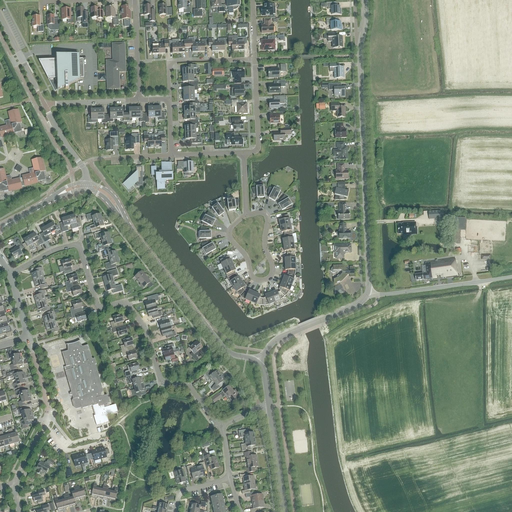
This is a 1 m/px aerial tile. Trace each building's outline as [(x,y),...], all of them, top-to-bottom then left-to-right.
[(185,0),(177,0),(178,6),(178,9),(183,9),(183,13),(189,13),(189,7),(186,7),(185,0)] [(205,10),(205,8),(204,0),(196,0),(197,10),(193,10),(193,17),(202,17),(202,10),(205,10)] [(211,2),(211,7),(218,7),(219,12),(225,12),(224,5),(221,5),(220,0),(210,0),(210,2),(211,2)] [(238,7),(239,6),(240,6),(239,0),(230,0),(231,0),(226,0),(227,7),(228,7),(228,14),(233,13),(233,10),(234,10),(235,10),(236,9),(237,9),(237,8),(238,8),(238,7)] [(331,15),(341,14),(341,9),(340,9),(339,6),(336,6),(336,2),(326,3),(321,4),(321,8),(326,7),(327,7),(328,9),(331,9),(331,15)] [(264,8),(261,8),(262,16),(270,15),(270,19),(275,18),(275,16),(273,16),(272,14),(275,14),(275,4),(264,4),(264,8)] [(151,5),(144,6),(144,15),(149,15),(149,22),(155,22),(154,10),(151,10),(151,5)] [(166,16),(172,16),(171,8),(166,8),(166,5),(159,5),(159,15),(166,15),(166,16)] [(130,19),(131,19),(130,12),(128,12),(128,6),(121,7),(121,12),(120,12),(120,15),(121,15),(121,19),(124,19),(124,27),(130,27),(130,19)] [(113,26),(118,25),(118,16),(115,17),(115,9),(113,9),(113,7),(105,7),(106,11),(106,18),(113,18),(113,26)] [(84,8),(77,8),(77,18),(77,22),(82,22),(82,24),(82,28),(88,28),(88,24),(87,17),(87,12),(84,12),(84,8)] [(98,11),(98,8),(91,8),(91,18),(98,18),(98,19),(103,18),(103,11),(98,11)] [(74,23),(73,17),(70,17),(70,9),(61,9),(62,20),(67,20),(67,23),(74,23)] [(59,30),(59,24),(59,18),(54,19),(54,15),(47,16),(47,28),(50,31),(59,30)] [(38,32),(43,32),(43,25),(40,25),(39,16),(32,16),(33,26),(37,26),(38,32)] [(342,30),(341,24),(340,24),(340,22),(337,22),(337,18),(326,19),(326,25),(330,25),(330,30),(342,30)] [(271,25),(271,19),(264,20),(264,25),(261,25),(261,33),(273,33),(273,25),(271,25)] [(333,48),(338,48),(338,47),(342,47),(342,37),(337,37),(337,33),(327,34),(328,42),(332,42),(333,48)] [(228,47),(231,47),(232,51),(238,50),(237,41),(234,41),(234,36),(228,36),(228,47)] [(268,41),(262,41),(262,44),(261,45),(261,46),(262,47),(262,50),(269,50),(271,50),(272,50),(274,49),(274,40),(275,39),(275,38),(275,36),(268,37),(268,41)] [(188,49),(192,49),(192,52),(198,52),(198,43),(194,43),(194,38),(188,38),(188,40),(188,49)] [(238,50),(244,50),(244,44),(247,44),(246,38),(240,38),(241,41),(237,41),(238,50)] [(198,52),(204,52),(204,46),(207,46),(207,39),(201,40),(201,43),(198,43),(198,52)] [(208,48),(212,48),(212,52),(218,51),(217,42),(214,42),(214,39),(208,39),(208,48)] [(218,51),(224,51),(224,45),(227,45),(227,39),(221,39),(221,42),(217,42),(218,51)] [(153,54),(159,54),(158,45),(155,45),(155,40),(149,40),(149,48),(152,48),(153,54)] [(168,47),(167,40),(161,41),(162,44),(158,45),(159,54),(165,54),(164,47),(168,47)] [(178,53),(184,53),(184,49),(188,49),(188,40),(181,41),(181,43),(178,44),(178,53)] [(169,41),(169,47),(172,47),(172,53),(178,53),(178,44),(172,44),(172,41),(169,41)] [(125,72),(124,44),(112,44),(113,59),(114,59),(114,61),(106,61),(107,89),(119,88),(118,74),(118,72),(125,72)] [(57,90),(58,90),(65,86),(65,89),(68,89),(68,85),(80,79),(79,78),(83,78),(84,78),(83,59),(79,59),(79,54),(57,55),(57,60),(38,61),(44,73),(45,74),(48,79),(50,84),(51,86),(54,92),(57,90)] [(339,78),(343,78),(344,77),(343,67),(339,67),(338,64),(329,64),(329,70),(330,70),(330,72),(334,72),(334,79),(339,78)] [(268,71),(268,78),(272,78),(279,77),(278,72),(286,72),(285,65),(277,65),(277,68),(270,69),(271,69),(271,70),(268,71)] [(197,66),(188,66),(189,66),(190,69),(182,69),(183,76),(193,75),(193,76),(196,75),(196,69),(197,69),(197,66)] [(234,84),(241,83),(241,80),(240,80),(240,78),(244,78),(244,70),(233,71),(233,78),(234,78),(234,84)] [(183,76),(183,82),(190,82),(190,85),(197,85),(198,85),(198,81),(197,81),(197,79),(193,79),(193,76),(193,75),(183,76)] [(285,87),(285,81),(278,81),(278,84),(268,85),(269,93),(280,93),(280,87),(285,87)] [(339,95),(339,97),(344,96),(344,90),(343,90),(342,88),(341,88),(341,84),(328,84),(331,84),(331,90),(334,90),(334,97),(334,96),(339,95)] [(197,85),(190,85),(190,88),(183,88),(183,95),(194,94),(194,91),(197,90),(197,85)] [(231,90),(231,97),(234,97),(234,96),(239,96),(240,97),(241,97),(242,96),(245,96),(244,89),(243,89),(243,85),(231,86),(231,90)] [(191,101),(191,104),(198,104),(199,104),(199,101),(197,101),(197,98),(194,98),(194,94),(183,95),(184,101),(191,101)] [(269,101),(269,108),(279,108),(279,104),(286,104),(286,96),(277,96),(277,100),(269,101)] [(243,114),(247,113),(247,110),(246,110),(246,103),(238,104),(238,100),(231,100),(231,107),(237,107),(237,113),(243,113),(243,114)] [(337,118),(345,117),(344,111),(345,111),(345,107),(339,107),(339,103),(331,104),(331,111),(336,111),(337,111),(337,118)] [(194,114),(200,113),(199,109),(198,109),(198,104),(191,104),(191,107),(184,107),(184,114),(194,114)] [(148,115),(145,115),(145,122),(145,123),(148,123),(148,118),(155,118),(154,107),(148,108),(148,115)] [(161,114),(161,107),(154,107),(155,118),(158,118),(159,120),(164,120),(164,113),(164,114),(161,114)] [(129,115),(126,116),(126,122),(132,121),(132,119),(135,118),(135,108),(129,108),(129,115)] [(142,115),(142,108),(135,108),(135,118),(139,118),(140,122),(145,122),(145,115),(142,115)] [(5,123),(6,126),(0,127),(0,137),(0,138),(1,138),(14,135),(13,133),(18,132),(20,128),(19,123),(21,123),(18,109),(8,112),(10,120),(7,121),(6,122),(5,123)] [(103,109),(97,110),(97,120),(101,120),(101,124),(107,123),(107,122),(107,116),(104,116),(103,109)] [(116,119),(116,109),(110,109),(110,116),(107,116),(107,122),(113,122),(113,119),(116,119)] [(123,116),(122,109),(116,109),(116,119),(120,119),(120,122),(126,122),(126,116),(123,116)] [(97,123),(97,120),(97,110),(90,110),(91,117),(88,117),(88,116),(88,123),(97,123)] [(184,114),(184,120),(192,120),(192,123),(198,123),(198,117),(195,117),(194,114),(184,114)] [(270,124),(279,123),(279,114),(269,114),(270,124)] [(233,123),(233,129),(243,129),(243,122),(239,123),(239,117),(232,118),(232,123),(233,123)] [(199,123),(198,123),(192,123),(192,126),(185,127),(185,133),(195,133),(195,129),(198,129),(198,126),(199,126),(199,123)] [(343,124),(336,124),(336,130),(335,130),(335,138),(346,138),(346,129),(343,130),(343,128),(343,124)] [(284,135),(291,135),(290,128),(280,129),(280,133),(273,133),(273,141),(284,140),(284,135)] [(164,131),(158,132),(158,134),(154,135),(154,147),(161,147),(161,143),(164,143),(164,131)] [(147,135),(147,132),(144,132),(144,143),(148,143),(148,148),(154,147),(154,135),(147,135)] [(112,146),(118,145),(118,133),(110,133),(110,137),(110,140),(105,140),(106,151),(113,151),(112,146)] [(195,133),(185,133),(185,139),(192,139),(193,143),(191,143),(191,144),(201,143),(200,136),(195,137),(195,133)] [(131,138),(125,139),(126,150),(133,150),(133,142),(135,142),(135,144),(139,144),(139,134),(131,134),(131,138)] [(233,138),(233,134),(226,134),(226,141),(226,143),(231,142),(231,145),(242,145),(242,140),(242,139),(242,137),(233,138)] [(338,159),(347,159),(346,147),(343,147),(343,143),(336,143),(336,148),(338,148),(338,150),(333,150),(333,156),(338,156),(338,159)] [(45,171),(42,158),(31,160),(31,161),(32,160),(34,168),(30,169),(29,171),(30,174),(22,176),(22,178),(21,178),(23,186),(24,186),(38,183),(37,181),(42,180),(44,176),(43,172),(45,171)] [(157,180),(157,189),(166,189),(166,188),(164,188),(164,180),(172,180),(172,173),(171,173),(171,163),(173,163),(162,163),(161,162),(162,171),(156,171),(155,167),(152,167),(152,166),(151,166),(152,178),(152,177),(152,175),(156,175),(156,181),(157,180)] [(192,164),(192,162),(183,163),(184,173),(188,173),(188,175),(193,175),(192,168),(194,168),(194,164),(192,164)] [(338,171),(335,171),(336,179),(347,179),(347,171),(343,171),(343,169),(344,169),(344,164),(337,164),(338,171)] [(142,186),(141,167),(136,167),(136,174),(128,181),(127,180),(123,184),(128,189),(137,182),(137,186),(142,186)] [(4,169),(0,169),(0,189),(3,191),(8,190),(8,192),(22,189),(21,187),(23,186),(21,178),(19,179),(19,178),(19,179),(11,181),(11,177),(8,176),(5,177),(3,169),(4,169)] [(334,195),(335,195),(334,200),(345,200),(345,197),(347,198),(348,191),(345,191),(344,182),(337,183),(337,189),(336,188),(334,195)] [(263,193),(264,193),(265,193),(266,187),(264,187),(263,187),(263,186),(263,187),(260,187),(259,187),(257,187),(256,187),(254,188),(252,188),(254,194),(257,194),(257,198),(264,197),(263,193)] [(273,189),(271,188),(269,187),(267,194),(270,195),(268,198),(274,201),(277,197),(278,198),(282,194),(280,193),(279,192),(280,192),(279,192),(276,190),(274,189),(273,189)] [(278,205),(280,208),(282,211),(286,208),(286,209),(292,207),(291,206),(291,205),(291,204),(291,205),(289,202),(289,201),(287,200),(288,199),(287,199),(285,196),(284,196),(280,200),(281,203),(278,205)] [(228,207),(228,208),(228,211),(235,210),(235,207),(238,206),(239,200),(238,200),(237,200),(234,200),(234,199),(233,199),(233,200),(231,200),(227,201),(227,200),(227,201),(226,201),(225,201),(227,207),(228,207)] [(210,210),(214,214),(215,213),(218,217),(224,213),(222,210),(224,208),(222,202),(220,203),(218,204),(217,204),(217,205),(212,208),(210,210)] [(349,219),(349,212),(346,212),(346,203),(339,203),(339,212),(337,212),(338,220),(349,219)] [(441,219),(441,211),(428,212),(429,220),(441,219)] [(215,221),(211,219),(213,216),(208,212),(207,213),(207,214),(205,216),(204,218),(203,219),(202,222),(202,223),(201,224),(207,226),(207,225),(212,227),(215,221)] [(92,220),(93,223),(102,220),(100,214),(96,216),(95,213),(86,215),(88,221),(92,220)] [(72,230),(75,229),(81,227),(78,218),(75,219),(74,215),(68,217),(70,225),(71,230),(72,230)] [(279,221),(280,227),(290,225),(288,215),(280,217),(281,220),(279,221)] [(70,225),(68,217),(61,219),(62,223),(60,224),(62,233),(68,231),(67,226),(70,225)] [(102,220),(93,223),(94,225),(89,227),(91,233),(100,230),(99,227),(104,226),(102,220)] [(417,234),(416,227),(415,227),(415,222),(405,223),(403,223),(402,223),(402,224),(397,224),(398,234),(403,234),(403,235),(417,234)] [(52,223),(46,226),(51,234),(54,232),(56,236),(61,233),(57,225),(54,227),(52,223)] [(350,239),(350,231),(346,231),(346,224),(339,224),(339,231),(336,233),(339,239),(350,239)] [(290,225),(280,227),(281,233),(283,232),(284,235),(292,234),(291,231),(290,225)] [(460,244),(460,226),(450,225),(450,244),(460,244)] [(51,234),(46,226),(40,230),(43,233),(40,235),(45,243),(50,240),(48,235),(51,234)] [(207,229),(200,227),(200,228),(200,229),(200,232),(199,232),(200,232),(200,235),(200,238),(199,239),(200,239),(200,240),(200,241),(206,240),(206,239),(211,239),(210,232),(207,232),(207,229)] [(100,238),(101,241),(110,239),(108,233),(104,234),(103,231),(94,234),(96,240),(100,238)] [(35,233),(29,236),(33,244),(36,242),(38,246),(44,243),(39,235),(37,237),(35,233)] [(282,239),(283,245),(293,244),(292,235),(284,236),(285,239),(282,239)] [(30,253),(30,251),(32,250),(33,250),(36,249),(33,244),(29,236),(23,240),(25,243),(22,245),(24,248),(28,254),(30,253)] [(19,250),(24,248),(22,245),(18,237),(13,240),(17,247),(15,248),(15,249),(10,252),(13,258),(18,255),(18,256),(22,254),(19,250)] [(110,239),(101,241),(102,244),(97,245),(98,248),(99,251),(108,248),(107,246),(112,244),(110,239)] [(206,254),(205,255),(206,255),(207,256),(207,257),(212,253),(211,252),(215,250),(212,244),(209,245),(207,243),(201,244),(201,245),(202,246),(203,249),(202,249),(203,249),(204,251),(204,252),(206,254)] [(293,244),(283,245),(284,251),(286,251),(287,254),(294,253),(294,250),(293,244)] [(334,253),(335,253),(336,258),(343,258),(343,254),(345,253),(344,252),(350,252),(350,245),(334,246),(334,253)] [(108,257),(109,260),(118,257),(116,251),(112,253),(111,250),(102,253),(103,258),(108,257)] [(285,258),(285,264),(295,264),(295,258),(294,254),(287,255),(287,258),(285,258)] [(118,257),(109,260),(110,263),(105,264),(107,270),(116,267),(115,264),(119,263),(118,257)] [(220,260),(223,269),(233,265),(230,259),(229,260),(228,257),(225,258),(223,259),(220,260)] [(72,272),(71,270),(71,267),(72,266),(70,259),(61,262),(63,267),(58,268),(60,273),(63,272),(64,275),(72,272)] [(415,275),(416,281),(432,279),(432,280),(458,276),(455,259),(425,263),(426,273),(415,275)] [(295,264),(285,264),(285,270),(287,270),(287,273),(294,274),(295,273),(295,270),(295,264)] [(233,265),(223,269),(227,278),(234,274),(233,271),(235,271),(233,265)] [(341,281),(347,275),(350,275),(350,277),(354,277),(353,267),(350,267),(350,270),(346,270),(346,269),(342,265),(333,266),(333,268),(332,268),(331,269),(331,270),(331,271),(332,273),(334,273),(336,271),(336,270),(340,270),(342,271),(342,273),(339,276),(338,275),(337,276),(337,277),(337,278),(333,279),(334,284),(341,281)] [(31,274),(33,281),(43,278),(41,271),(42,271),(42,268),(35,270),(36,273),(31,274)] [(114,282),(112,277),(118,275),(116,269),(107,272),(108,276),(102,277),(104,284),(114,282)] [(145,287),(147,285),(150,282),(146,276),(145,277),(141,271),(134,277),(140,284),(139,285),(142,288),(144,286),(145,287)] [(65,283),(66,288),(78,284),(77,282),(78,281),(76,274),(67,277),(68,277),(69,281),(65,283)] [(282,282),(291,286),(293,280),(294,277),(294,276),(287,274),(286,277),(284,276),(282,282)] [(229,280),(233,287),(241,282),(238,277),(236,278),(235,275),(228,279),(229,280)] [(43,278),(33,281),(35,288),(40,286),(40,289),(47,287),(46,284),(45,285),(43,278)] [(114,282),(104,284),(106,291),(112,290),(113,294),(119,292),(117,286),(115,287),(114,282)] [(241,282),(233,287),(236,292),(238,294),(240,296),(246,289),(244,287),(245,287),(241,282)] [(289,291),(291,286),(282,282),(279,288),(281,288),(280,291),(285,296),(286,295),(287,294),(289,291)] [(78,284),(66,288),(68,293),(72,292),(73,296),(73,297),(82,294),(80,287),(79,287),(78,284)] [(334,287),(334,288),(335,294),(344,293),(345,293),(344,293),(341,285),(335,288),(335,287),(334,287)] [(45,301),(50,300),(49,296),(44,298),(43,294),(45,294),(44,290),(37,292),(38,295),(34,297),(36,303),(45,301)] [(250,302),(254,293),(249,290),(248,292),(245,291),(240,297),(242,298),(244,300),(250,302)] [(276,291),(270,293),(274,303),(280,300),(282,298),(284,297),(280,292),(277,293),(276,291)] [(260,295),(254,293),(250,302),(257,305),(259,305),(262,306),(262,299),(259,297),(260,295)] [(266,297),(263,299),(263,306),(265,305),(268,305),(274,303),(270,293),(265,295),(266,297)] [(146,309),(156,307),(154,302),(159,301),(157,297),(157,295),(147,298),(148,301),(144,302),(146,309)] [(69,309),(71,314),(82,311),(81,308),(82,307),(80,300),(72,303),(73,308),(69,309)] [(47,307),(45,301),(36,303),(38,310),(42,309),(43,312),(50,310),(49,307),(47,307)] [(156,307),(146,309),(146,310),(147,310),(148,317),(152,316),(153,319),(162,316),(160,312),(157,313),(156,307)] [(43,318),(45,324),(54,322),(53,315),(54,315),(53,311),(46,313),(47,316),(43,318)] [(82,311),(71,314),(72,319),(76,318),(78,322),(77,322),(77,323),(86,320),(84,313),(83,313),(82,311)] [(4,314),(0,314),(0,325),(7,324),(9,323),(8,318),(5,318),(4,314)] [(110,323),(112,328),(123,325),(122,322),(123,322),(121,314),(113,317),(114,322),(110,323)] [(160,329),(160,330),(170,327),(168,321),(171,320),(170,316),(161,318),(162,321),(158,322),(160,329)] [(54,322),(45,324),(47,331),(51,330),(52,333),(59,331),(58,328),(56,328),(54,322)] [(0,337),(5,336),(5,339),(13,336),(10,328),(8,328),(7,324),(0,325),(0,337)] [(123,325),(112,328),(113,333),(117,332),(118,336),(118,337),(127,334),(125,327),(124,328),(123,325)] [(170,327),(160,330),(161,330),(163,337),(166,336),(167,339),(176,336),(175,332),(171,333),(170,327)] [(120,347),(121,352),(133,349),(132,346),(133,345),(131,338),(123,341),(124,345),(120,347)] [(67,351),(62,353),(66,367),(64,367),(65,371),(73,399),(73,400),(72,401),(74,408),(76,408),(81,407),(82,409),(93,405),(95,405),(97,404),(98,407),(109,404),(109,403),(108,398),(107,395),(104,396),(95,365),(96,364),(94,359),(91,359),(87,345),(82,347),(79,341),(80,341),(78,341),(76,342),(73,343),(73,344),(70,344),(68,344),(67,344),(66,345),(67,345),(67,351)] [(197,358),(201,355),(197,351),(202,348),(197,341),(188,348),(192,353),(190,355),(196,362),(199,359),(197,358)] [(173,344),(167,346),(165,346),(166,349),(162,350),(164,356),(173,353),(177,352),(178,352),(179,351),(178,349),(172,350),(171,348),(174,347),(173,344)] [(133,349),(121,352),(123,357),(127,356),(128,360),(128,361),(137,358),(135,351),(134,351),(133,349)] [(11,358),(12,361),(22,359),(21,357),(20,353),(13,355),(12,352),(6,353),(8,359),(11,358)] [(175,359),(173,353),(164,356),(165,362),(171,360),(172,363),(177,361),(178,361),(177,358),(175,359)] [(22,359),(12,361),(13,364),(10,365),(11,370),(17,369),(16,366),(23,364),(22,361),(22,360),(22,359)] [(125,372),(124,373),(125,377),(130,376),(139,373),(138,370),(139,370),(137,363),(127,366),(128,371),(125,372)] [(23,372),(19,373),(18,370),(6,374),(7,378),(11,377),(11,378),(14,377),(15,380),(25,377),(24,376),(23,372)] [(217,370),(212,374),(209,370),(204,374),(211,383),(213,381),(221,375),(217,370)] [(133,383),(134,387),(143,384),(141,377),(135,379),(134,375),(126,377),(128,384),(133,383)] [(218,385),(224,380),(221,375),(213,381),(215,384),(211,389),(213,392),(219,388),(218,385)] [(25,379),(25,377),(15,380),(16,383),(13,384),(14,389),(20,388),(19,385),(26,383),(25,379)] [(143,384),(134,387),(134,390),(130,391),(132,398),(140,396),(139,392),(145,390),(143,384)] [(232,403),(240,397),(235,391),(233,392),(229,386),(222,391),(222,392),(219,394),(218,394),(211,399),(214,403),(221,398),(225,396),(227,399),(229,397),(232,403)] [(19,395),(20,398),(30,395),(30,394),(29,394),(28,390),(21,392),(21,389),(15,391),(16,396),(19,395)] [(30,395),(20,398),(21,401),(18,402),(19,407),(25,406),(24,403),(31,401),(30,397),(31,397),(30,395)] [(95,410),(93,410),(95,416),(93,416),(96,426),(108,422),(106,415),(117,412),(117,409),(115,405),(110,406),(109,404),(98,407),(97,404),(95,405),(93,405),(95,410)] [(22,414),(23,417),(32,414),(32,413),(31,413),(30,409),(24,411),(23,408),(17,410),(19,415),(22,414)] [(32,414),(23,417),(23,420),(20,421),(22,426),(27,425),(27,422),(33,420),(32,416),(33,416),(32,414)] [(244,437),(245,441),(254,439),(253,433),(248,434),(247,430),(238,431),(239,438),(244,437)] [(254,439),(245,441),(245,444),(241,445),(242,452),(251,450),(250,446),(255,445),(254,439)] [(104,448),(97,450),(100,459),(107,457),(106,455),(109,454),(108,449),(105,450),(104,448)] [(92,453),(88,454),(90,460),(93,459),(94,461),(100,459),(97,450),(91,451),(92,453)] [(246,457),(247,463),(257,461),(256,455),(252,456),(251,452),(244,453),(245,457),(246,457)] [(85,453),(78,455),(81,465),(82,467),(84,467),(83,464),(87,463),(85,453)] [(211,469),(218,467),(215,458),(214,453),(209,454),(209,455),(204,457),(206,466),(210,465),(211,469)] [(78,455),(72,457),(75,467),(81,465),(78,455)] [(52,465),(54,462),(48,459),(46,462),(46,463),(45,465),(40,462),(36,469),(38,470),(36,473),(40,475),(42,472),(46,474),(49,467),(50,464),(52,465)] [(257,461),(247,463),(248,468),(246,468),(247,473),(255,472),(254,467),(258,467),(257,461)] [(196,467),(199,478),(205,476),(203,470),(206,469),(204,462),(199,464),(199,466),(196,467)] [(193,479),(199,478),(196,467),(192,468),(192,466),(186,467),(188,474),(191,473),(193,479)] [(184,477),(187,476),(184,467),(181,468),(182,471),(174,474),(177,484),(185,481),(184,477)] [(243,478),(243,485),(254,483),(254,477),(248,477),(247,474),(239,475),(240,479),(243,478)] [(242,494),(248,494),(248,493),(250,493),(249,490),(255,489),(254,483),(243,485),(244,491),(242,491),(242,494)] [(79,486),(76,487),(80,499),(85,497),(84,492),(83,490),(83,489),(80,490),(79,486)] [(99,489),(97,497),(103,498),(106,486),(103,486),(102,490),(99,489)] [(80,499),(76,487),(73,488),(74,492),(71,493),(72,497),(73,497),(73,501),(74,501),(80,499)] [(114,492),(111,491),(109,500),(115,501),(116,495),(117,492),(118,489),(115,488),(114,492)] [(32,496),(34,502),(37,501),(37,504),(43,502),(42,500),(43,499),(42,497),(45,496),(43,490),(37,491),(38,494),(32,496)] [(256,492),(250,493),(248,493),(248,494),(248,497),(251,496),(252,503),(263,501),(262,494),(256,495),(256,492)] [(73,497),(72,497),(69,498),(68,494),(66,495),(69,507),(75,505),(74,501),(73,501),(73,497)] [(210,497),(211,503),(223,500),(222,494),(210,497)] [(54,498),(57,510),(63,509),(61,501),(58,502),(56,495),(53,496),(54,498)] [(69,507),(66,495),(63,496),(64,500),(61,501),(63,509),(69,507)] [(224,506),(223,500),(211,503),(213,509),(224,506)] [(201,501),(200,504),(200,505),(191,504),(189,510),(199,511),(199,510),(200,507),(205,508),(206,502),(201,501)] [(264,507),(263,501),(252,503),(253,509),(250,509),(250,511),(252,511),(258,511),(258,508),(264,507)]
